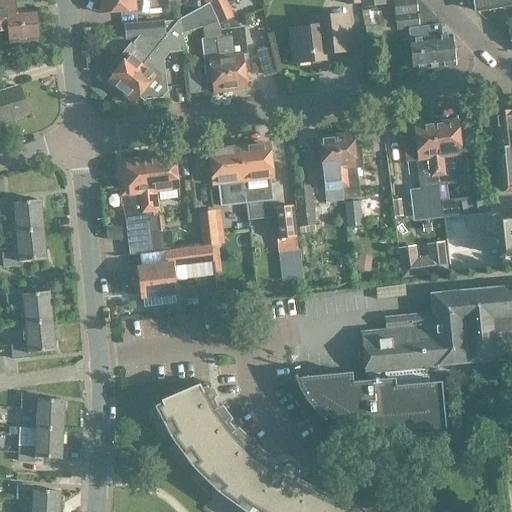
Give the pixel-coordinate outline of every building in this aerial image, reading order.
[(0,31),(6,31),(7,45),(37,42),(34,12),(13,14),(11,0),(0,1),(0,31)] [(98,0),(99,4),(105,3),(106,14),(135,11),(134,1),(148,0),(98,0)] [(225,0),(216,0),(209,3),(217,23),(218,24),(233,18),(225,0)] [(418,28),(415,0),(405,0),(393,1),(395,20),(406,19),(407,29),(418,28)] [(509,7),(508,0),(472,0),(474,11),(509,7)] [(206,5),(178,22),(180,36),(201,28),(217,23),(209,3),(206,5)] [(345,15),(318,18),(319,26),(290,30),(294,63),(322,59),(322,54),(350,51),(345,15)] [(395,20),(397,31),(407,29),(406,19),(395,20)] [(105,83),(119,93),(178,22),(124,26),(125,40),(145,38),(145,43),(141,43),(137,48),(131,43),(114,65),(117,68),(105,83)] [(180,36),(178,22),(119,93),(132,104),(137,97),(143,102),(145,100),(161,99),(166,92),(163,60),(172,49),(182,48),(180,36)] [(428,27),(433,69),(454,67),(454,66),(456,66),(455,65),(454,65),(451,36),(442,38),(440,26),(428,27)] [(428,27),(418,28),(407,29),(409,43),(404,43),(407,72),(433,69),(428,27)] [(220,31),(222,37),(223,39),(229,92),(246,90),(244,70),(248,70),(246,56),(242,28),(220,31)] [(266,59),(261,34),(248,37),(253,62),(266,59)] [(223,39),(222,37),(201,40),(206,78),(210,77),(213,94),(229,92),(223,39)] [(192,61),(177,62),(178,73),(192,72),(192,61)] [(17,87),(0,92),(0,121),(25,114),(17,87)] [(511,113),(511,114),(493,116),(497,151),(502,192),(511,191),(511,113)] [(456,121),(447,122),(430,123),(438,185),(445,184),(444,176),(453,175),(451,157),(460,156),(456,121)] [(438,185),(430,123),(413,126),(415,143),(403,145),(405,161),(415,160),(419,190),(412,191),(416,219),(439,216),(436,185),(438,185)] [(359,199),(357,187),(355,169),(362,168),(359,142),(353,143),(352,133),(335,135),(342,200),(359,199)] [(342,200),(335,135),(317,137),(318,145),(311,145),(315,173),(321,172),(325,203),(336,202),(337,213),(343,212),(342,200)] [(238,147),(239,148),(245,204),(272,200),(269,179),(274,178),(270,143),(262,144),(238,147)] [(239,148),(238,147),(208,151),(213,186),(218,185),(221,207),(245,204),(239,148)] [(173,155),(141,159),(148,213),(158,212),(156,193),(177,190),(173,155)] [(148,213),(141,159),(114,163),(119,198),(120,198),(121,206),(125,205),(127,217),(124,217),(129,256),(153,254),(151,237),(148,213)] [(293,187),(298,228),(316,225),(311,185),(293,187)] [(511,195),(483,195),(482,207),(511,208),(511,195)] [(39,201),(12,203),(12,200),(0,200),(0,216),(14,216),(15,233),(42,230),(39,201)] [(361,226),(359,202),(344,203),(345,227),(361,226)] [(272,209),(276,240),(296,238),(292,206),(272,209)] [(335,207),(321,207),(322,229),(336,228),(335,207)] [(217,212),(197,215),(201,247),(222,244),(217,212)] [(511,261),(511,214),(498,217),(502,262),(511,261)] [(45,259),(42,230),(15,233),(17,252),(1,253),(3,269),(19,268),(18,262),(45,259)] [(153,254),(175,251),(173,234),(151,237),(153,254)] [(414,243),(397,245),(401,276),(446,270),(443,243),(425,246),(426,255),(416,256),(414,243)] [(179,266),(211,263),(210,247),(177,251),(179,266)] [(175,304),(170,268),(137,272),(142,308),(175,304)] [(313,411),(324,421),(325,420),(323,418),(326,415),(338,423),(352,432),(366,437),(377,440),(388,442),(388,441),(385,440),(386,436),(396,437),(404,438),(420,439),(432,439),(447,438),(447,436),(445,436),(439,383),(427,384),(426,368),(511,360),(511,351),(511,335),(511,334),(511,290),(431,299),(432,315),(385,319),(386,331),(361,333),(363,350),(360,350),(361,362),(364,362),(365,374),(366,374),(367,382),(351,383),(350,374),(300,379),(296,380),(294,376),(293,377),(298,390),(305,402),(313,411)] [(24,324),(51,322),(48,292),(21,295),(21,292),(6,293),(7,308),(23,307),(24,324)] [(51,322),(24,324),(26,344),(10,346),(11,361),(28,359),(27,354),(54,351),(51,322)] [(349,511),(346,511),(322,501),(299,488),(292,484),(296,476),(297,470),(295,464),(289,461),(283,461),(278,465),(269,459),(264,466),(250,456),(229,435),(212,412),(198,385),(159,402),(161,406),(156,409),(164,424),(169,421),(176,433),(170,437),(174,442),(174,441),(184,454),(188,451),(197,462),(192,466),(196,470),(208,481),(212,477),(222,487),(218,492),(223,496),(223,495),(236,505),(239,500),(245,504),(251,508),(248,511),(349,511)] [(64,403),(37,401),(37,395),(21,394),(20,410),(36,411),(35,431),(62,432),(64,403)] [(61,462),(62,432),(35,431),(34,448),(18,448),(18,463),(34,464),(34,460),(61,462)] [(58,511),(60,494),(33,492),(33,486),(15,486),(15,501),(32,502),(31,511),(58,511)]
